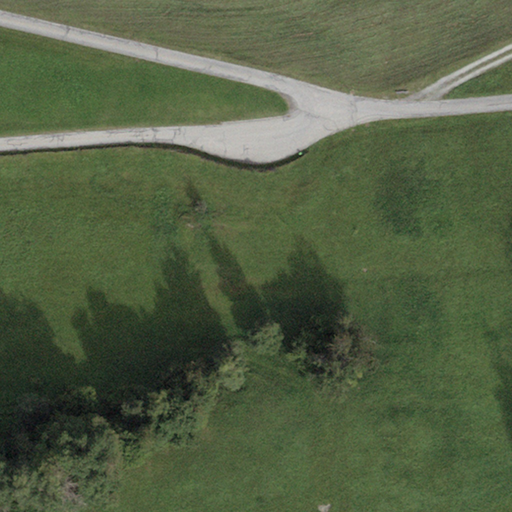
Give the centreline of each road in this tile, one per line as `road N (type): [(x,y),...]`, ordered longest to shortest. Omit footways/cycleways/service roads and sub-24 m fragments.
road 1 (unclassified): [(0,19),(348,101)]
road 2 (residential): [(0,146),(305,127),(348,101)]
road 3 (unclassified): [(348,101),(414,109),(511,101)]
